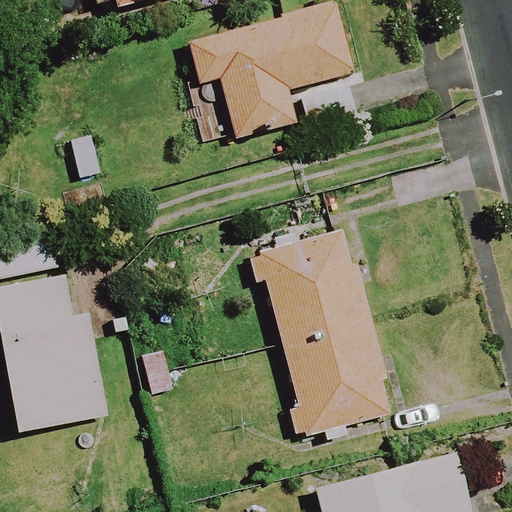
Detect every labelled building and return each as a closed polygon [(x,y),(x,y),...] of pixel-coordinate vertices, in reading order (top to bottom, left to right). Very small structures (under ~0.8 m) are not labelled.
[(158,0),(107,0),(111,13),(158,0)] [(361,127),(328,6),(181,46),(193,90),(214,85),(230,145),(296,127),(300,143),(361,127)] [(0,283),(55,273),(45,222),(0,230),(0,283)] [(247,289),(259,286),(289,405),(282,407),(291,442),(298,440),(317,436),(320,445),(344,439),(342,429),(387,418),(341,235),(291,247),(288,238),(237,250),(247,289)] [(73,278),(0,293),(0,392),(10,439),(103,420),(73,278)] [(173,394),(162,351),(134,357),(145,401),(173,394)] [(462,511),(448,454),(308,491),(313,511),(462,511)]
